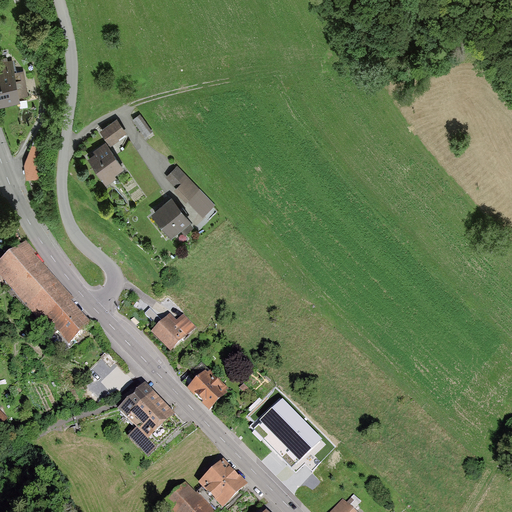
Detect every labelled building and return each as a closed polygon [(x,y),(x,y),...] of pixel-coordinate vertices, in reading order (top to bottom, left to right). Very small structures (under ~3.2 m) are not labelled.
[(15,61),(0,64),(0,108),(21,104),(20,98),(29,96),(23,72),(17,74),(15,61)] [(141,114),(133,120),(146,137),(153,132),(141,114)] [(118,120),(100,132),(111,148),(129,136),(118,120)] [(95,155),(88,160),(107,187),(117,180),(115,178),(125,170),(106,144),(94,152),(95,155)] [(24,165),(27,180),(42,179),(40,146),(32,146),(24,165)] [(203,217),(215,206),(178,168),(166,179),(176,188),(173,191),(187,204),(189,202),(203,217)] [(190,224),(192,222),(181,210),(171,199),(151,216),(171,240),(182,231),(185,236),(194,228),(190,224)] [(0,273),(63,342),(89,319),(71,300),(74,296),(37,256),(40,254),(25,238),(0,260),(0,273)] [(145,313),(156,325),(162,320),(150,308),(145,313)] [(152,329),(172,350),(196,326),(184,313),(177,320),(169,312),(162,320),(156,325),(152,329)] [(203,361),(182,381),(208,409),(230,389),(203,361)] [(180,426),(171,416),(175,412),(145,380),(117,407),(137,427),(128,435),(148,456),(180,426)] [(335,447),(276,389),(248,416),(255,422),(251,426),(297,472),(306,462),(313,469),(335,447)] [(198,481),(223,506),(247,483),(222,457),(198,481)] [(218,511),(198,491),(197,492),(185,480),(157,507),(161,511),(218,511)] [(329,511),(358,511),(344,498),(329,511)]
